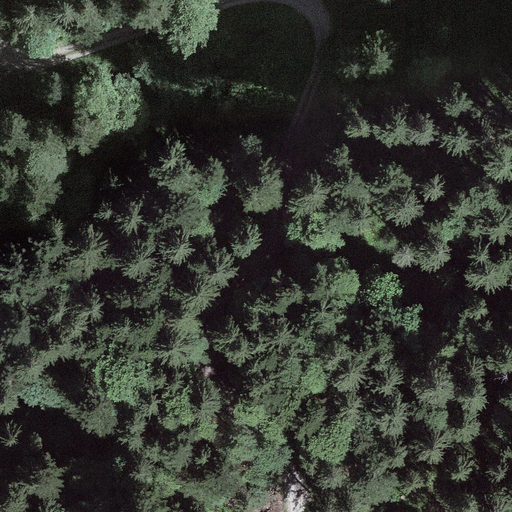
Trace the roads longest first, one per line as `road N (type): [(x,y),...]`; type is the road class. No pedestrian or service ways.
road 1 (track): [(292,0),(305,7),(315,40),(280,216),(271,240),(213,313),(206,352),(219,388),(289,473),(298,511)]
road 2 (track): [(0,46),(30,55),(77,52),(231,0)]
